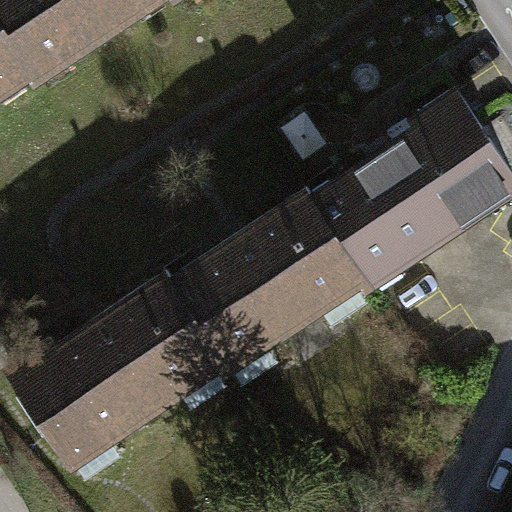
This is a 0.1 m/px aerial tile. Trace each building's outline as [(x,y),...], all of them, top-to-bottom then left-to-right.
[(33,68),(135,0),(0,0),(0,18),(31,65),(33,68)] [(0,85),(31,65),(0,18),(0,85)] [(367,275),(511,179),(511,170),(456,87),(417,113),(422,120),(312,192),(362,269),(367,275)] [(225,360),(362,269),(312,192),(307,186),(170,277),(223,356),(225,360)] [(74,455),(223,356),(170,277),(165,270),(56,342),(50,334),(10,361),(74,455)]
